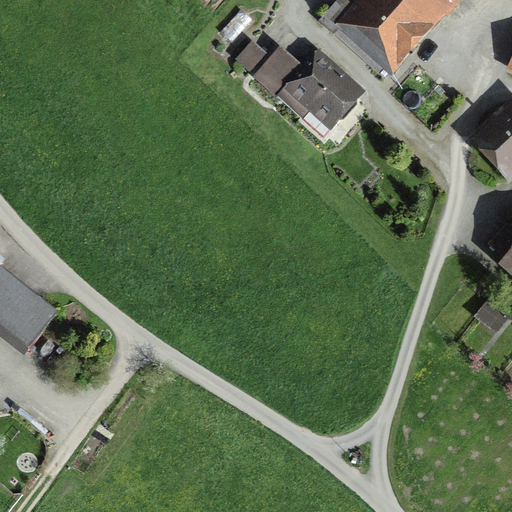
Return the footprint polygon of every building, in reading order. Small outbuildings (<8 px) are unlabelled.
[(341,0),(323,23),(396,82),(461,0),(341,0)] [(257,40),(238,63),(335,140),(365,103),(304,54),(298,62),(277,45),(272,52),(257,40)] [(494,158),(511,139),(511,113),(480,145),(494,158)] [(511,139),(494,158),(509,173),(511,170),(511,139)] [(511,239),(495,257),(511,272),(511,239)] [(0,266),(0,326),(32,351),(61,312),(0,266)]
